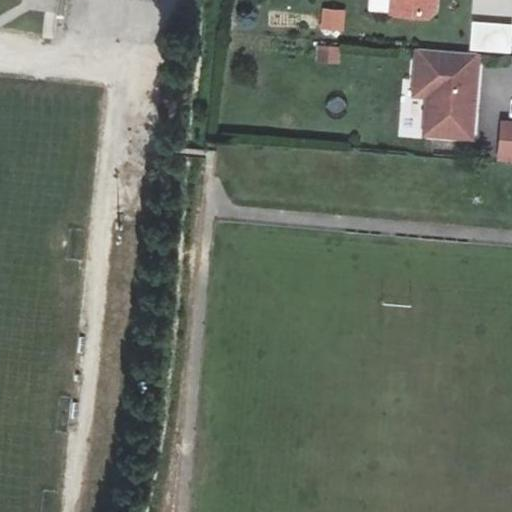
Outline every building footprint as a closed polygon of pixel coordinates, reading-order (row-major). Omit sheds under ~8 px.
[(390,0),(389,12),(425,15),(431,9),(432,0),(390,0)] [(344,32),(345,9),(321,8),(321,31),(344,32)] [(469,49),(510,55),(511,43),(511,24),(473,19),(469,49)] [(317,64),(340,62),(338,45),(316,46),(317,64)] [(477,52),(417,48),(415,79),(429,80),(428,95),(425,132),(471,136),(477,52)] [(428,95),(429,80),(415,79),(414,93),(428,95)]
